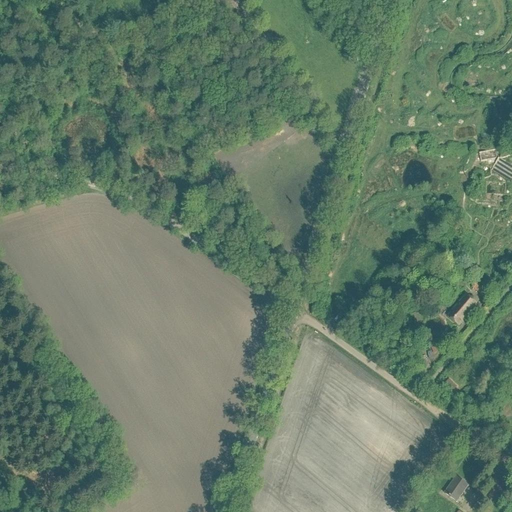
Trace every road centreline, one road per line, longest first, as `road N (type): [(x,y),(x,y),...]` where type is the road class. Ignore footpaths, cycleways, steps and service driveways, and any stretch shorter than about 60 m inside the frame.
road 1 (track): [(0,168),(125,196),(294,311)]
road 2 (tertiary): [(294,311),(389,0)]
road 3 (track): [(0,128),(187,0)]
road 4 (tertiary): [(228,511),(294,311)]
road 5 (track): [(236,0),(323,127),(345,144)]
road 6 (unclassified): [(416,397),(294,311)]
